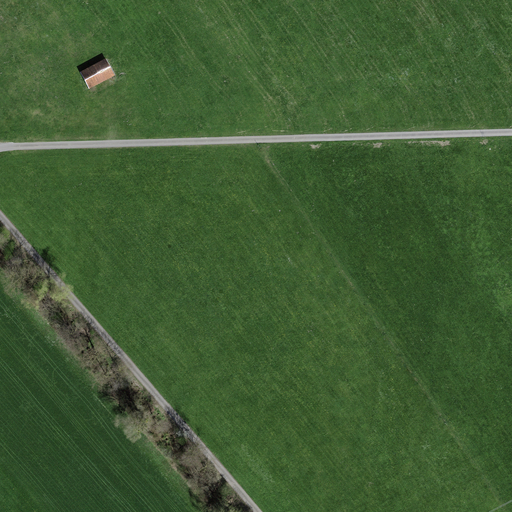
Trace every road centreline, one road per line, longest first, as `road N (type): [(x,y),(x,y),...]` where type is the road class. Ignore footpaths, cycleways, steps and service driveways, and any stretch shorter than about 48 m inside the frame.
road 1 (track): [(0,148),(511,134)]
road 2 (track): [(0,216),(257,511)]
